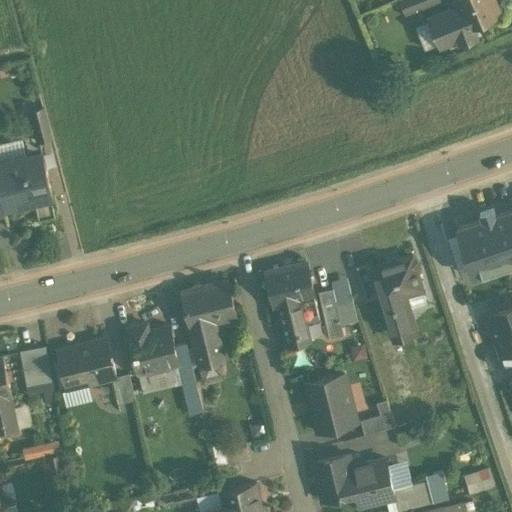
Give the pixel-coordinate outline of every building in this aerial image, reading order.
[(400,0),(405,13),(436,0),(400,0)] [(495,0),(455,0),(457,4),(429,16),(441,45),(459,37),(460,41),(477,34),(473,24),(501,12),(495,0)] [(44,104),(30,108),(38,139),(52,136),(44,104)] [(43,150),(0,160),(0,196),(2,206),(4,206),(24,201),(23,200),(53,193),(43,150)] [(511,207),(495,213),(493,207),(479,212),(481,218),(456,227),(469,267),(479,264),(482,273),(511,263),(511,207)] [(372,265),(380,295),(382,300),(401,295),(423,288),(417,268),(419,265),(417,258),(413,256),(412,253),(372,265)] [(306,259),(266,269),(275,304),(278,304),(288,344),(310,339),(304,314),(319,310),(306,259)] [(371,261),(356,265),(366,299),(380,295),(372,265),(371,261)] [(228,279),(183,289),(182,289),(191,327),(192,327),(200,364),(224,358),(215,322),(237,316),(228,278),(228,279)] [(344,333),(333,286),(318,289),(329,336),(344,333)] [(401,295),(382,300),(391,330),(410,324),(401,295)] [(511,306),(487,315),(500,354),(511,350),(511,306)] [(170,323),(148,328),(147,321),(128,325),(139,370),(177,362),(179,361),(175,343),(170,323)] [(107,335),(57,348),(67,387),(112,376),(117,375),(107,335)] [(186,341),(175,343),(179,361),(177,362),(181,379),(195,376),(186,341)] [(22,345),(28,391),(53,388),(48,342),(22,345)] [(3,354),(0,354),(0,397),(12,395),(3,354)] [(408,359),(392,361),(397,396),(413,394),(408,359)] [(117,375),(112,376),(118,402),(135,398),(129,372),(117,375)] [(344,372),(307,381),(319,430),(356,420),(344,372)] [(195,376),(181,379),(189,413),(203,409),(195,376)] [(12,395),(0,397),(0,429),(19,426),(12,395)] [(386,397),(376,401),(380,412),(390,409),(386,397)] [(380,412),(360,418),(364,433),(395,424),(390,409),(380,412)] [(439,441),(475,429),(470,413),(434,424),(439,441)] [(433,425),(420,429),(424,442),(437,438),(433,425)] [(23,444),(25,455),(62,447),(59,436),(23,444)] [(385,456),(351,464),(348,452),(314,460),(323,498),(357,490),(360,504),(395,496),(385,456)] [(239,460),(217,466),(219,477),(242,471),(239,460)] [(427,478),(393,486),(398,508),(433,500),(427,478)] [(264,511),(257,480),(222,489),(226,504),(205,509),(205,511),(264,511)] [(196,483),(173,489),(176,500),(198,494),(196,483)] [(467,511),(464,500),(417,511),(467,511)]
